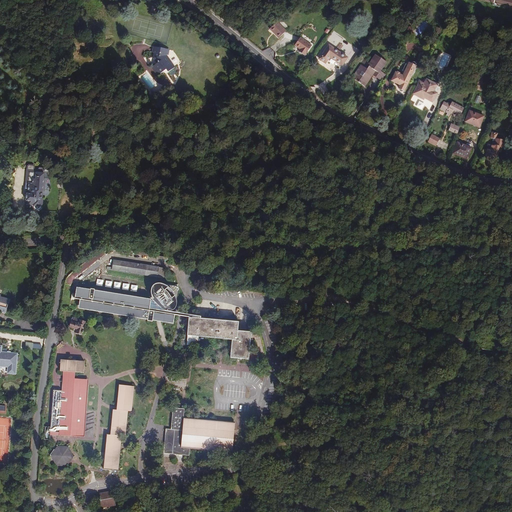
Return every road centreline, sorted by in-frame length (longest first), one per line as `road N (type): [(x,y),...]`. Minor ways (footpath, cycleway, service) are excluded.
road 1 (track): [(66,239),(189,248),(346,208),(511,184)]
road 2 (tertiary): [(511,184),(463,178),(340,121),(183,0)]
road 3 (unclassified): [(32,511),(40,398),(66,239)]
road 4 (unknown): [(341,511),(370,501),(405,468),(471,351)]
road 5 (unknown): [(271,365),(196,363),(107,378),(97,424)]
